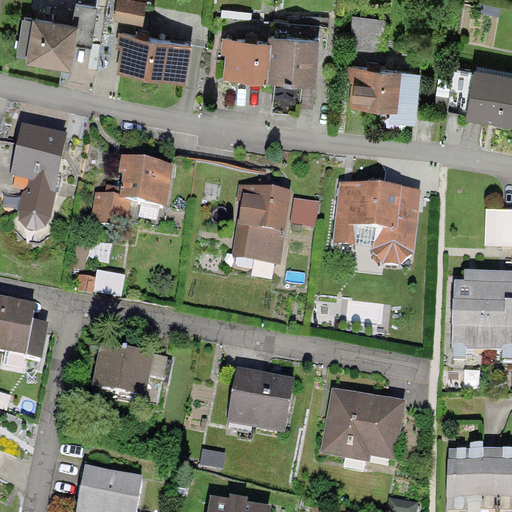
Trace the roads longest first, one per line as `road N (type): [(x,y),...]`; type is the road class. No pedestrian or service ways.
road 1 (residential): [(0,86),(185,124),(511,163)]
road 2 (residential): [(438,374),(73,300)]
road 3 (residential): [(73,300),(36,511)]
